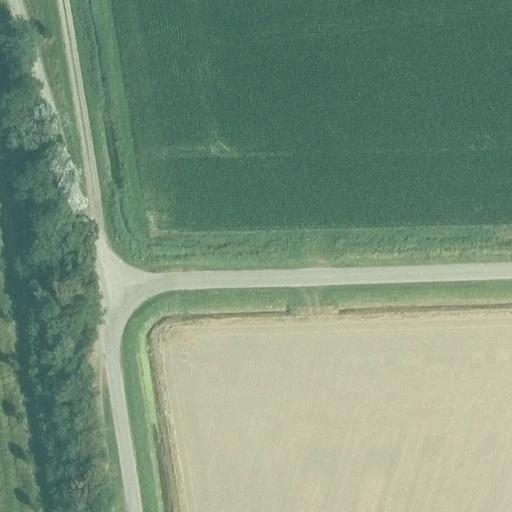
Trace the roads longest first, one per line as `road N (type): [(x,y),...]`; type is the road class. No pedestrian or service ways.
road 1 (track): [(106,511),(94,380),(103,284),(63,0)]
road 2 (unclassified): [(103,284),(511,271)]
road 3 (unclassified): [(103,284),(17,0)]
road 4 (unclassified): [(135,511),(103,284)]
